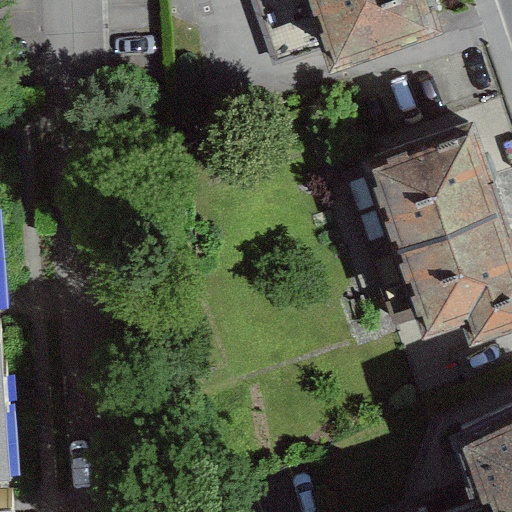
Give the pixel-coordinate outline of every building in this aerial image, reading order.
[(435,0),(329,0),(346,48),(441,16),(435,0)] [(377,161),(408,248),(508,211),(476,125),(377,161)] [(511,327),(511,223),(508,211),(408,248),(436,324),(478,309),(488,336),(511,327)] [(19,511),(19,504),(0,505),(0,474),(14,473),(5,332),(0,332),(0,301),(2,301),(0,273),(0,511),(19,511)] [(511,511),(511,409),(467,430),(498,501),(466,511),(511,511)]
